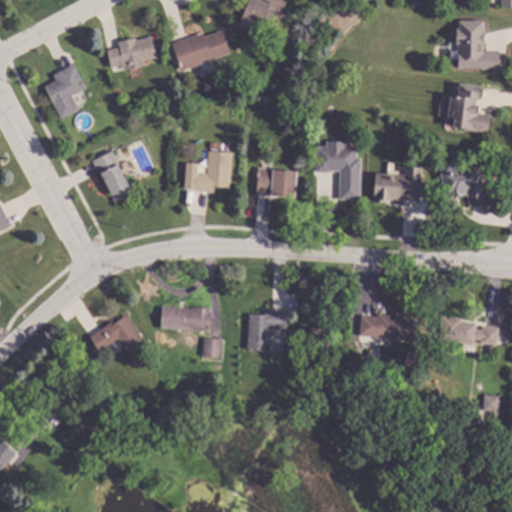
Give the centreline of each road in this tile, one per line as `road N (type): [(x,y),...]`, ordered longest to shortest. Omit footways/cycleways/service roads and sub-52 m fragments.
road 1 (residential): [(511,272),(219,247),(149,252),(94,271),(0,354)]
road 2 (residential): [(94,271),(0,99)]
road 3 (residential): [(0,57),(109,0)]
